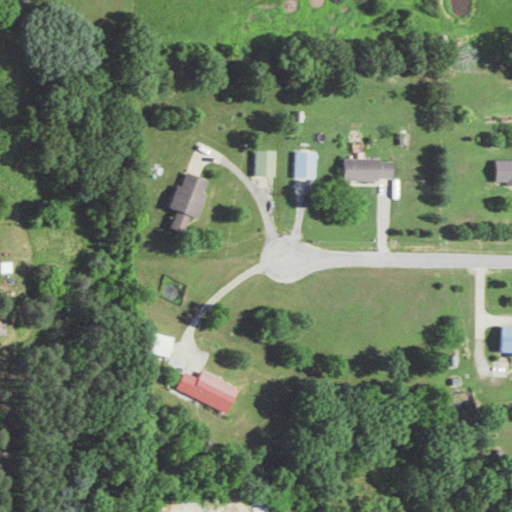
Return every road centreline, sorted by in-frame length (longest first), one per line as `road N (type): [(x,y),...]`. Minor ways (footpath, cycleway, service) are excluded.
road 1 (residential): [(511,262),(287,257),(267,238),(257,195),(234,167),(205,152),(196,161)]
road 2 (residential): [(181,357),(215,292),(245,270),(287,257)]
